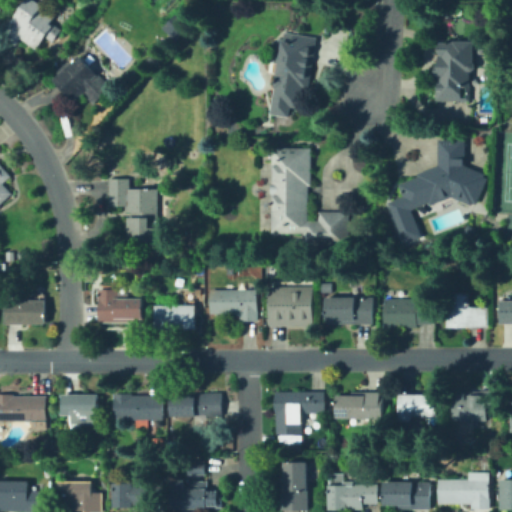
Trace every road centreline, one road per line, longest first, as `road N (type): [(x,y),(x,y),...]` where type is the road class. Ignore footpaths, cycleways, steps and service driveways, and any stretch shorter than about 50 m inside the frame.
road 1 (residential): [(511,356),(0,359)]
road 2 (residential): [(0,100),(49,172),(66,237),(68,359)]
road 3 (residential): [(251,511),(249,358)]
